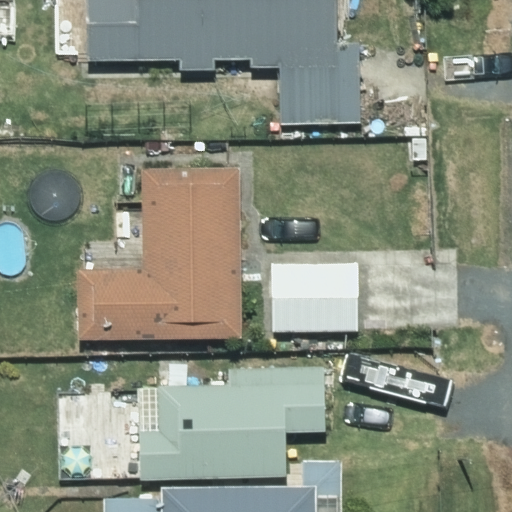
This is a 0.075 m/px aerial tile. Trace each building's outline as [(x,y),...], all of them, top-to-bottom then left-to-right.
[(219,72),(218,59),(256,58),(257,69),(344,67),(342,0),(94,0),(96,63),(186,61),(186,72),(219,72)] [(248,337),(245,171),(148,172),(150,274),(85,275),(87,341),(248,337)] [(364,266),(276,264),(276,329),(364,331),(364,266)] [(235,370),(235,387),(187,388),(187,362),(159,362),(160,390),(166,390),(166,431),(147,431),(148,479),(294,478),(294,432),(332,431),(330,369),(235,370)] [(117,391),(118,413),(134,412),(134,391),(117,391)] [(111,498),(110,511),(324,511),(324,489),(170,489),(169,497),(111,498)]
